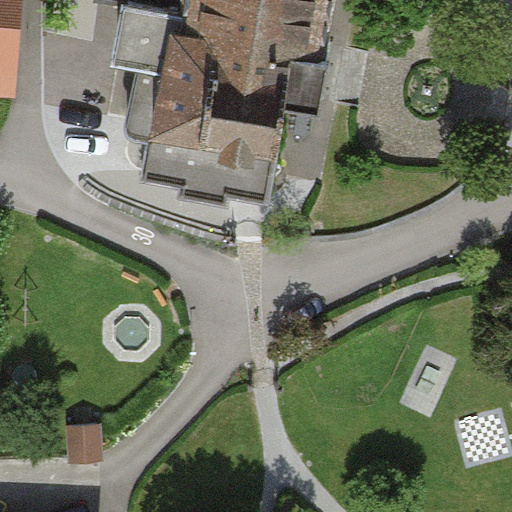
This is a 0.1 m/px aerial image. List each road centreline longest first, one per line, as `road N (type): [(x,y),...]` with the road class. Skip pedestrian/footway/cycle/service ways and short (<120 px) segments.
road 1 (residential): [(0,489),(121,484),(262,304)]
road 2 (residential): [(0,184),(29,182),(262,304)]
road 3 (residential): [(262,304),(511,197)]
road 4 (unknown): [(33,0),(29,182)]
